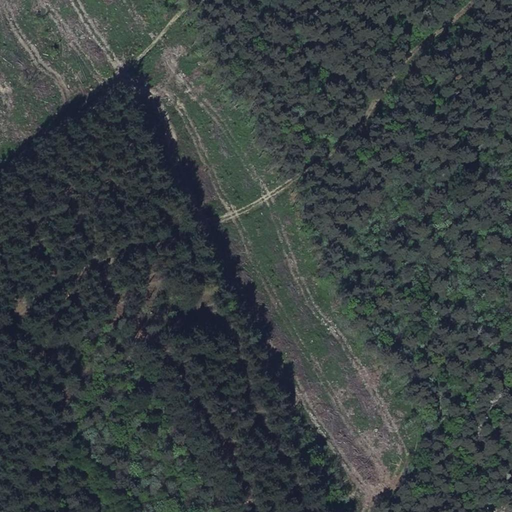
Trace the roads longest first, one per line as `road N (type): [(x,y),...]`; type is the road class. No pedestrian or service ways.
road 1 (track): [(0,314),(39,285),(130,242),(190,225),(306,164),(342,136),(467,0)]
road 2 (track): [(0,164),(119,79),(194,0)]
